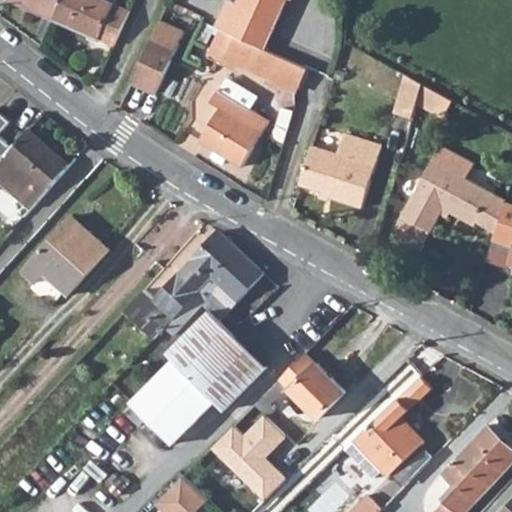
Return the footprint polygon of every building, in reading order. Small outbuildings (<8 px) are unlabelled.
[(11,0),(53,19),(61,0),(11,0)] [(61,0),(53,19),(76,28),(114,45),(130,11),(105,0),(61,0)] [(217,27),(223,30),(236,35),(264,49),(285,0),(239,0),(238,4),(229,0),(217,27)] [(133,81),(157,92),(184,32),(161,21),(138,68),(133,81)] [(213,53),(225,59),(236,35),(223,30),(213,53)] [(225,59),(296,91),(306,67),(264,49),(236,35),(225,59)] [(421,88),(406,79),(395,118),(412,122),(421,88)] [(216,147),(227,155),(243,165),(270,121),(219,89),(212,102),(221,106),(202,138),(216,147)] [(0,161),(4,157),(13,147),(1,136),(0,133),(0,130),(2,130),(10,120),(0,111),(0,161)] [(72,166),(29,129),(4,157),(0,161),(0,181),(33,210),(72,166)] [(300,184),(331,194),(330,197),(362,208),(382,146),(346,135),(339,156),(311,147),(300,184)] [(216,147),(212,153),(223,161),(227,155),(216,147)] [(466,163),(441,149),(397,224),(393,238),(417,252),(443,210),(471,228),(474,224),(491,196),(464,181),(457,177),(466,163)] [(457,177),(464,181),(472,167),(466,163),(457,177)] [(474,224),(493,235),(504,205),(504,204),(491,196),(474,224)] [(511,208),(504,205),(493,235),(492,239),(508,245),(510,241),(511,241),(511,258),(511,263),(511,208)] [(22,271),(35,282),(44,273),(68,295),(110,249),(73,216),(22,271)] [(156,299),(173,316),(206,281),(212,274),(237,247),(219,230),(156,299)] [(203,302),(211,310),(193,328),(216,349),(233,331),(220,319),(264,273),(237,247),(212,274),(221,282),(214,289),(206,281),(173,316),(165,326),(173,334),(203,302)] [(212,274),(206,281),(214,289),(221,282),(212,274)] [(125,310),(154,338),(165,326),(173,316),(156,299),(145,289),(125,310)] [(180,340),(168,352),(174,358),(190,375),(216,349),(193,328),(180,340)] [(185,430),(194,439),(224,409),(215,400),(258,357),(233,331),(216,349),(190,375),(160,405),(147,418),(171,443),(185,430)] [(280,380),(287,386),(319,418),(345,391),(306,352),(280,380)] [(130,402),(147,418),(160,405),(190,375),(174,358),(130,402)] [(396,401),(355,440),(383,469),(389,476),(424,441),(401,418),(432,388),(421,377),(396,401)] [(235,425),(210,448),(263,503),(289,478),(268,457),(289,437),(267,414),(245,436),(235,425)] [(449,501),(460,511),(465,511),(511,462),(511,446),(488,424),(444,471),(457,484),(445,497),(449,501)] [(347,448),(375,478),(383,469),(355,440),(347,448)] [(183,476),(168,492),(187,511),(191,511),(205,498),(183,476)] [(351,511),(379,511),(383,509),(368,495),(351,511)] [(438,511),(460,511),(449,501),(438,511)] [(511,511),(511,503),(503,511),(511,511)]
